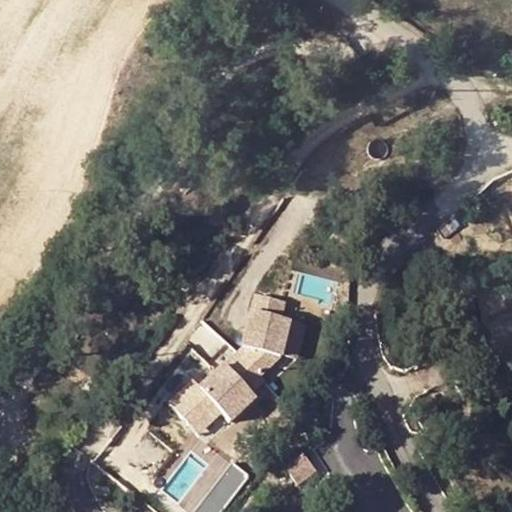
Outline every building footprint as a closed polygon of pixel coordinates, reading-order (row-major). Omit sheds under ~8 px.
[(487,317),(511,308),(511,272),(477,285),(487,317)] [(252,297),(249,311),(258,299),(252,297)] [(192,386),(172,413),(194,437),(218,414),(227,423),(252,400),(248,395),(263,381),(258,377),(278,358),(281,346),(296,350),(302,326),(277,321),(281,304),(258,299),(249,311),(240,352),(197,391),(192,386)] [(294,362),(296,350),(281,346),(278,358),(294,362)] [(172,413),(192,386),(191,384),(166,407),(172,413)] [(317,471),(302,456),(286,472),(300,487),(317,471)] [(227,511),(255,476),(237,462),(198,511),(227,511)]
